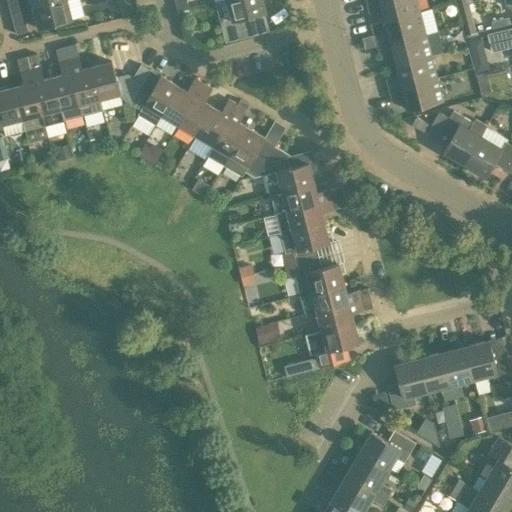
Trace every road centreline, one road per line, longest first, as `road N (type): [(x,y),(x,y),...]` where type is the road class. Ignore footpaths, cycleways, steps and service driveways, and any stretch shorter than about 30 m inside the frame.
road 1 (residential): [(511,241),(475,204),(383,152),(356,127),(330,27)]
road 2 (residential): [(330,27),(205,60),(171,40),(161,0)]
road 3 (residential): [(322,450),(400,325)]
